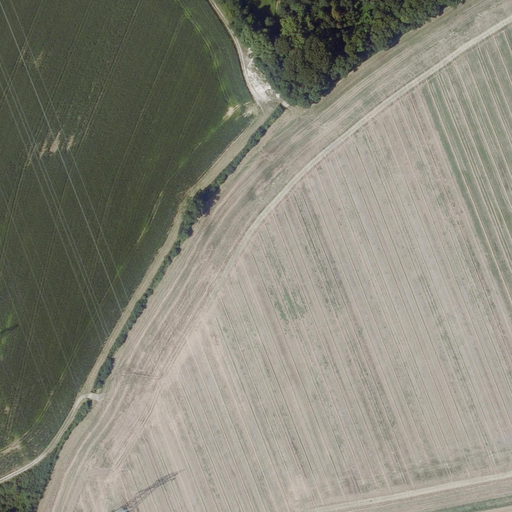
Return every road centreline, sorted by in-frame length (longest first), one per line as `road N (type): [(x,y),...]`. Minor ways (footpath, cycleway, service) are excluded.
road 1 (track): [(213,0),(289,112),(216,194),(64,450),(39,511)]
road 2 (track): [(0,481),(43,457),(188,200),(277,97)]
road 3 (track): [(511,486),(379,511)]
